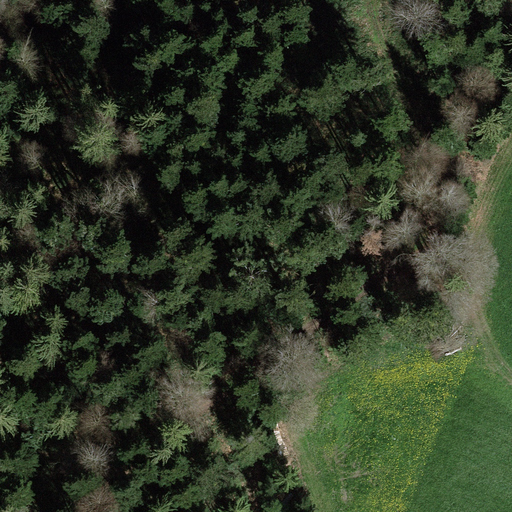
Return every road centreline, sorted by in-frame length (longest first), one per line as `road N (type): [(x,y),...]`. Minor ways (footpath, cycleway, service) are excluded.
road 1 (track): [(0,460),(122,448),(254,378),(422,247),(418,163),(369,0)]
road 2 (track): [(511,383),(422,247)]
